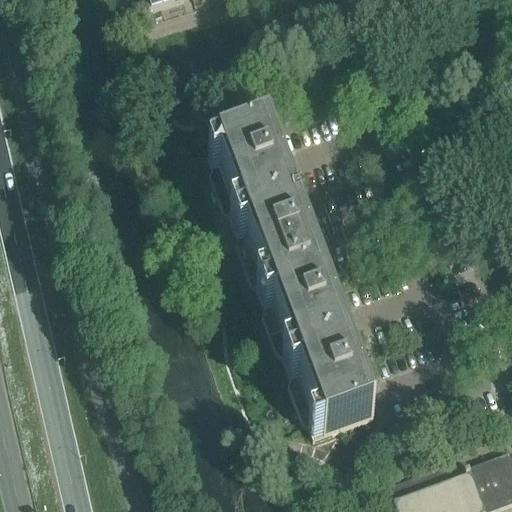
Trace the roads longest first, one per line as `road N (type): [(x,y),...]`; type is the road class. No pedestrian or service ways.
road 1 (primary): [(80,511),(0,160)]
road 2 (unknown): [(291,0),(145,46),(124,36),(113,0)]
